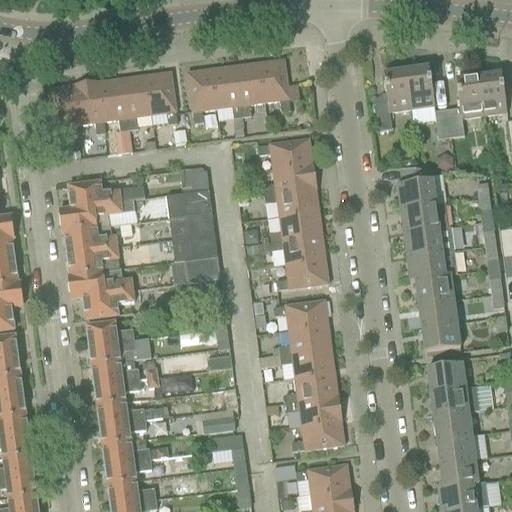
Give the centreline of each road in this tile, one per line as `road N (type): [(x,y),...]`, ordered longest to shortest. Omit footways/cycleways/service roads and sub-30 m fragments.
road 1 (residential): [(402,511),(333,6)]
road 2 (residential): [(8,32),(77,511)]
road 3 (tertiary): [(333,6),(63,36),(8,32)]
road 4 (tertiary): [(511,17),(333,6)]
